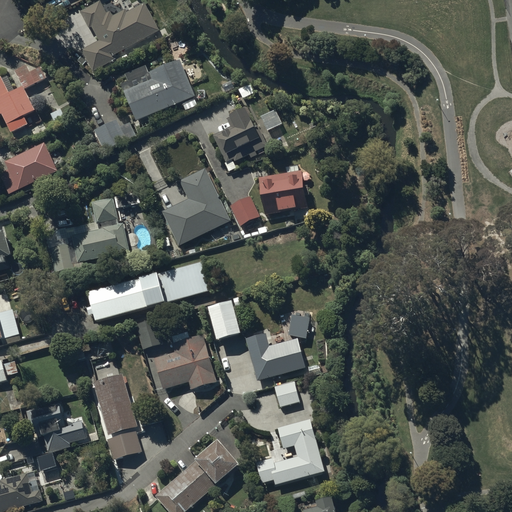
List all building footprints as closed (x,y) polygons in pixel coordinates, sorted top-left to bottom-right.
[(108,16),(101,4),(82,16),(90,32),(93,30),(100,45),(82,54),(93,75),(116,63),(114,58),(160,34),(146,7),(128,16),(126,13),(114,20),(111,15),(108,16)] [(196,101),(181,65),(178,66),(177,64),(171,66),(172,69),(149,78),(146,70),(126,78),(129,85),(122,89),(137,125),(183,106),(185,111),(197,106),(195,102),(196,101)] [(24,91),(25,93),(43,84),(34,66),(16,75),(24,91)] [(25,93),(24,91),(15,96),(7,79),(0,82),(0,119),(3,118),(12,137),(29,129),(25,121),(36,116),(25,93)] [(244,101),(254,96),(250,86),(239,91),(244,101)] [(283,129),(276,114),(262,120),(268,135),(283,129)] [(256,155),(258,154),(259,157),(265,155),(264,152),(268,150),(259,129),(255,131),(248,115),(228,123),(232,131),(215,139),(230,174),(236,171),(233,163),(235,163),(236,165),(251,158),(252,161),(257,159),(256,155)] [(137,141),(130,127),(121,131),(118,124),(96,135),(105,156),(137,141)] [(59,175),(45,146),(6,165),(10,174),(1,178),(11,198),(59,175)] [(180,250),(232,224),(207,171),(180,184),(190,203),(163,216),(180,250)] [(263,179),(263,182),(260,182),(265,218),(280,216),(280,218),(297,215),(297,212),(308,211),(309,211),(302,175),(276,179),(275,177),(263,179)] [(119,212),(144,206),(140,191),(115,196),(119,212)] [(241,229),(261,220),(251,200),(231,210),(241,229)] [(123,227),(120,228),(114,202),(92,207),(96,225),(47,235),(56,278),(85,272),(84,265),(129,255),(123,227)] [(0,274),(11,271),(8,263),(12,262),(5,237),(0,238),(0,274)] [(211,294),(203,264),(89,296),(93,310),(87,312),(89,319),(94,318),(97,327),(149,312),(149,313),(166,308),(166,307),(211,294)] [(234,308),(233,308),(210,314),(219,346),(242,340),(234,308)] [(290,340),(307,342),(310,322),(293,320),(290,340)] [(144,353),(163,347),(156,322),(137,327),(144,353)] [(192,393),(217,386),(203,339),(197,341),(195,337),(191,338),(189,333),(173,338),(176,347),(173,348),(176,356),(155,362),(164,394),(190,386),(192,393)] [(307,372),(299,343),(270,350),(267,338),(247,343),(258,385),(307,372)] [(139,431),(124,378),(95,387),(110,439),(139,431)] [(301,405),(295,384),(276,390),(282,410),(301,405)] [(227,395),(223,385),(213,391),(217,402),(227,395)] [(70,447),(88,442),(83,426),(68,430),(60,405),(31,414),(39,441),(42,440),(43,443),(46,442),(50,455),(71,449),(70,447)] [(325,475),(311,424),(279,433),(285,453),(296,450),(299,461),(276,467),(274,462),(258,467),(263,487),(275,484),(277,489),(325,475)] [(143,455),(137,436),(109,444),(114,463),(143,455)] [(218,491),(240,471),(219,448),(200,465),(198,464),(157,500),(167,511),(190,511),(216,489),(218,491)] [(40,484),(59,479),(53,456),(34,461),(40,484)] [(0,511),(19,511),(44,505),(41,495),(34,497),(29,478),(1,485),(2,487),(0,487),(0,511)]
